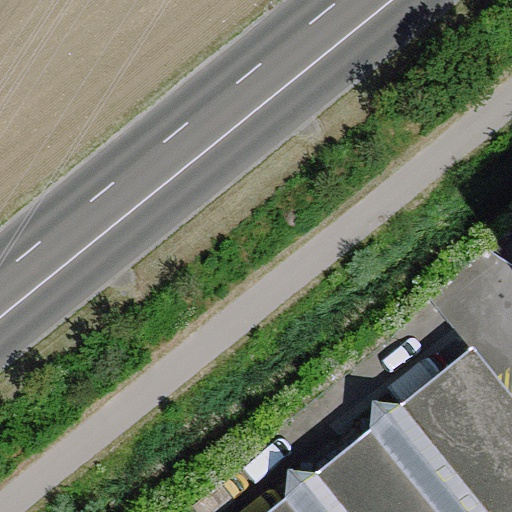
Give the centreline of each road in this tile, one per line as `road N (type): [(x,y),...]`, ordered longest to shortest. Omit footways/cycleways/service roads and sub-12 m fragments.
road 1 (secondary): [(0,298),(368,0)]
road 2 (unknown): [(207,511),(501,287)]
